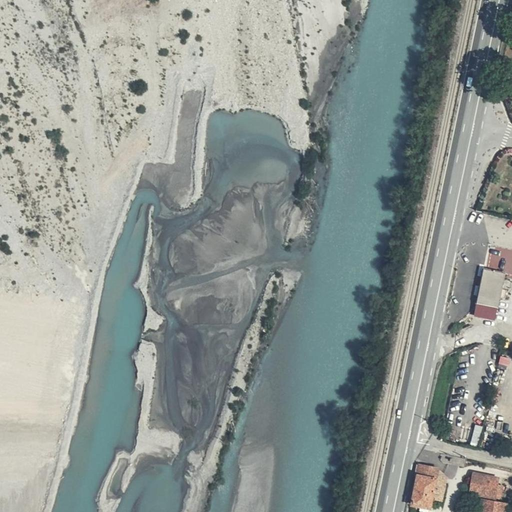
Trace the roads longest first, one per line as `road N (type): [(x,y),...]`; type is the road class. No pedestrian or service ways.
road 1 (primary): [(495,0),(389,511)]
road 2 (unknown): [(427,327),(488,341),(471,436)]
